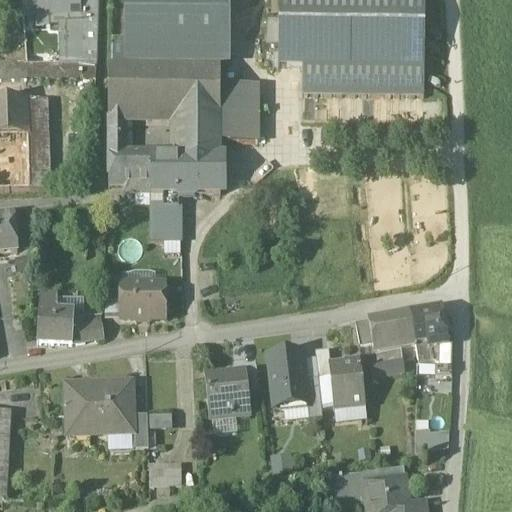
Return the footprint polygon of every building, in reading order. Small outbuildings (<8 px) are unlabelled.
[(21,0),(23,22),(35,21),(33,0),(21,0)] [(33,0),(35,21),(80,19),(79,6),(85,6),(84,0),(33,0)] [(97,0),(84,0),(85,6),(79,6),(80,19),(35,21),(35,33),(48,32),(48,29),(59,29),(59,27),(88,26),(88,55),(97,55),(97,0)] [(112,43),(112,71),(220,72),(220,0),(124,0),(124,43),(112,43)] [(279,0),(279,29),(278,54),(278,71),(302,71),(301,99),(423,101),(425,0),(279,0)] [(88,26),(59,27),(59,29),(61,65),(96,65),(97,55),(88,55),(88,26)] [(279,29),(266,29),(266,54),(278,54),(279,29)] [(53,56),(26,56),(27,68),(53,68),(53,56)] [(26,67),(0,67),(0,84),(26,83),(26,68),(26,67)] [(27,68),(26,68),(26,83),(26,84),(95,84),(96,68),(53,68),(27,68)] [(127,161),(127,121),(176,121),(177,162),(220,161),(220,146),(220,145),(221,90),(220,89),(220,72),(112,71),(108,71),(108,111),(108,161),(127,161)] [(257,90),(220,89),(221,90),(220,145),(220,146),(257,147),(257,90)] [(27,102),(0,102),(0,194),(30,193),(27,105),(27,102)] [(48,104),(27,105),(30,193),(30,194),(51,194),(48,104)] [(127,161),(108,161),(108,191),(125,191),(125,200),(152,198),(152,161),(127,161)] [(177,162),(152,161),(152,198),(182,198),(220,199),(220,161),(177,162)] [(182,198),(152,198),(151,246),(182,246),(182,198)] [(12,218),(0,219),(0,256),(16,256),(12,218)] [(122,282),(105,283),(105,306),(121,306),(121,289),(122,288),(122,282)] [(122,288),(121,289),(121,306),(121,324),(136,324),(135,327),(149,327),(150,324),(165,324),(165,288),(122,288)] [(81,317),(54,315),(55,298),(57,298),(57,293),(38,292),(36,347),(69,350),(79,348),(78,337),(82,336),(82,332),(81,317)] [(121,306),(105,306),(105,325),(121,324),(121,306)] [(441,311),(410,316),(410,317),(415,347),(415,348),(427,346),(428,352),(447,349),(447,348),(444,335),(445,335),(441,311)] [(410,317),(368,324),(372,346),(373,355),(379,354),(400,350),(415,347),(410,317)] [(368,324),(355,327),(359,349),(372,346),(368,324)] [(100,329),(82,332),(82,336),(78,337),(79,348),(103,344),(100,329)] [(447,349),(428,352),(427,346),(415,348),(418,369),(419,369),(419,370),(431,367),(435,370),(435,381),(451,381),(452,348),(447,348),(447,349)] [(400,350),(379,354),(382,367),(385,367),(402,363),(400,350)] [(328,354),(315,355),(318,383),(330,382),(329,370),(330,370),(328,354)] [(306,384),(302,356),(267,360),(273,413),(307,409),(309,409),(306,384)] [(402,363),(385,367),(387,380),(405,377),(402,363)] [(330,370),(329,370),(330,382),(334,413),(365,410),(360,366),(330,370)] [(382,367),(371,369),(373,383),(387,380),(385,367),(382,367)] [(256,370),(244,371),(245,375),(247,397),(259,395),(256,370)] [(247,397),(245,375),(227,377),(227,381),(205,383),(209,420),(231,418),(231,423),(236,423),(235,421),(250,419),(247,397)] [(318,383),(306,384),(309,409),(307,409),(309,424),(323,422),(318,383)] [(132,388),(65,390),(67,434),(109,432),(109,439),(132,438),(133,438),(133,420),(132,388)] [(148,454),(147,420),(133,420),(133,438),(132,438),(132,454),(148,454)] [(448,454),(447,434),(428,435),(428,424),(415,425),(416,455),(448,454)] [(181,491),(181,475),(149,476),(150,492),(181,491)] [(362,481),(363,488),(398,484),(397,477),(362,481)] [(362,481),(342,484),(342,482),(339,482),(339,484),(337,484),(338,491),(339,495),(340,495),(340,500),(350,507),(364,505),(362,489),(363,488),(362,481)] [(363,488),(362,489),(364,505),(365,511),(424,511),(424,508),(402,511),(400,500),(407,499),(405,483),(398,484),(363,488)]
